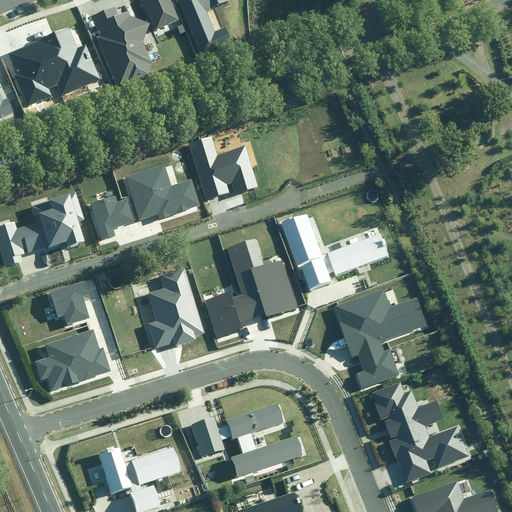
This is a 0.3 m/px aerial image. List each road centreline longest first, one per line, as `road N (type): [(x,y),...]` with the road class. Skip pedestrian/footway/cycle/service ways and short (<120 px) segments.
road 1 (unknown): [(511,476),(334,59),(309,32),(305,0)]
road 2 (residential): [(18,435),(225,367),(290,364),(326,393),(376,511)]
